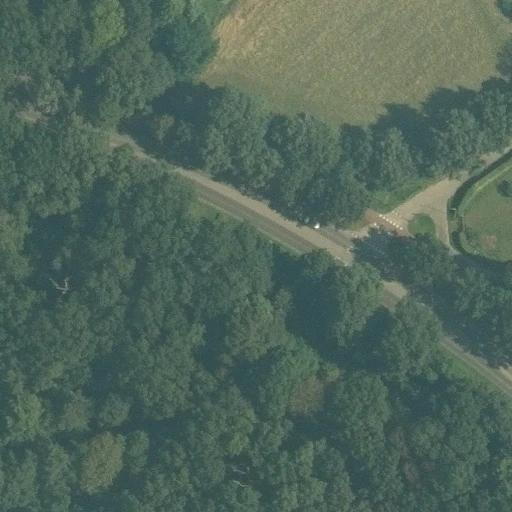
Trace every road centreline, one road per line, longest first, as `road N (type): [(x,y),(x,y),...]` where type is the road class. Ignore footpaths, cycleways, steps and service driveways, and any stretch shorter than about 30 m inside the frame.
road 1 (primary): [(356,245),(230,178),(157,160)]
road 2 (primary): [(157,160),(331,264)]
road 3 (unclassified): [(356,245),(511,139)]
road 4 (primary): [(331,264),(483,354)]
road 5 (primary): [(483,354),(447,313),(356,245)]
road 6 (primary): [(157,160),(0,110)]
